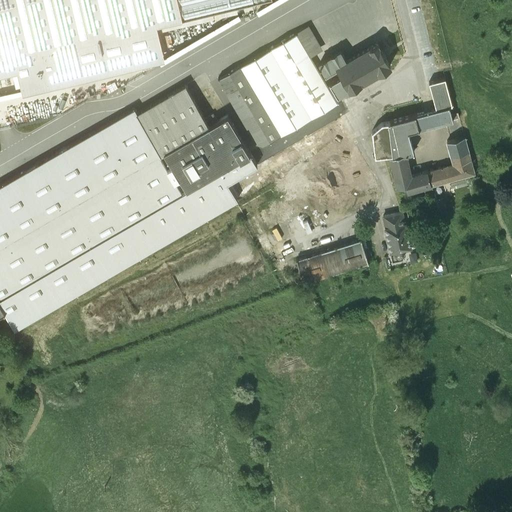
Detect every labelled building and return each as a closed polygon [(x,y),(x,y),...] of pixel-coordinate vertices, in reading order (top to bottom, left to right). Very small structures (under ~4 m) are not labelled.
[(0,0),(0,74),(17,71),(23,93),(165,59),(156,25),(261,0),(0,0)] [(309,25),(297,32),(311,56),(322,49),(309,25)] [(297,32),(241,65),(281,135),(338,102),(311,56),(297,32)] [(378,42),(347,60),(341,49),(318,62),(325,74),(337,68),(341,74),(330,81),(338,95),(345,91),(348,90),(352,89),(354,87),(357,84),(391,64),(378,42)] [(281,135),(241,65),(218,79),(259,147),(281,135)] [(436,109),(391,121),(391,122),(382,124),(373,132),(376,157),(393,155),(393,156),(390,157),(397,188),(406,185),(412,176),(407,154),(414,152),(409,132),(460,118),(458,113),(450,114),(448,105),(452,105),(444,78),(429,82),(436,109)] [(228,114),(209,125),(204,117),(186,85),(138,113),(160,154),(165,152),(173,167),(178,174),(182,182),(187,190),(197,183),(251,152),(228,114)] [(134,107),(73,144),(122,227),(182,192),(183,192),(178,185),(173,176),(169,169),(160,154),(138,113),(134,107)] [(370,205),(387,196),(346,118),(230,178),(241,201),(312,164),(308,156),(336,141),(340,149),(318,161),(325,175),(347,163),(355,179),(344,184),(348,192),(336,198),(320,167),(298,179),(310,201),(322,194),(328,205),(317,211),(323,223),(367,200),(370,205)] [(464,137),(447,142),(453,164),(471,159),(464,137)] [(73,144),(16,176),(79,286),(136,252),(122,227),(73,144)] [(453,164),(412,176),(406,185),(408,192),(429,185),(431,192),(442,189),(440,182),(466,175),(475,173),(474,172),(471,159),(453,164)] [(178,174),(173,167),(169,169),(173,176),(178,174)] [(182,182),(178,174),(173,176),(178,185),(182,182)] [(16,176),(0,185),(0,302),(6,312),(34,295),(42,307),(79,286),(16,176)] [(197,183),(187,190),(182,182),(178,185),(183,192),(182,192),(188,202),(201,195),(199,191),(201,190),(197,183)] [(227,183),(203,197),(201,195),(188,202),(198,220),(199,222),(237,200),(227,183)] [(293,214),(309,207),(300,190),(285,198),(293,214)] [(182,192),(122,227),(136,252),(138,255),(198,220),(188,202),(182,192)] [(402,212),(384,216),(386,227),(391,251),(411,247),(406,223),(405,223),(402,212)] [(350,237),(334,242),(336,247),(296,259),(304,282),(369,261),(362,238),(352,242),(350,237)]
